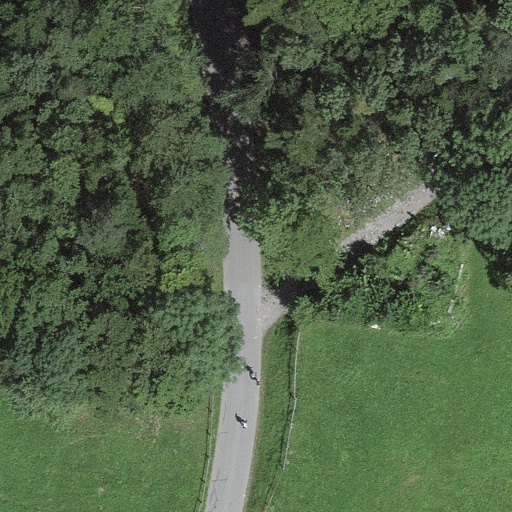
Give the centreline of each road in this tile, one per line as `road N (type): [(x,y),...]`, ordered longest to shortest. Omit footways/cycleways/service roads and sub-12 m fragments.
road 1 (unclassified): [(210,0),(248,321),(222,511)]
road 2 (track): [(248,321),(472,159),(511,97)]
